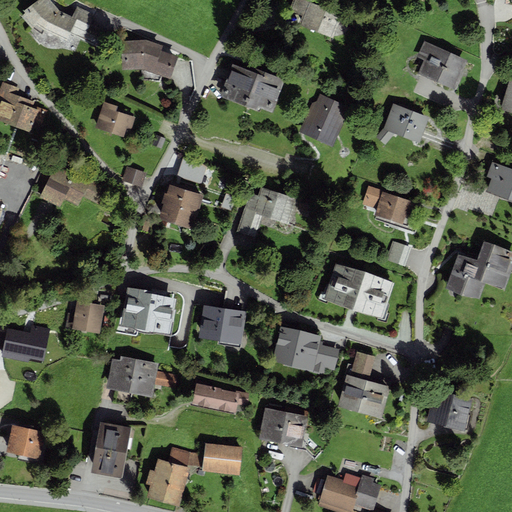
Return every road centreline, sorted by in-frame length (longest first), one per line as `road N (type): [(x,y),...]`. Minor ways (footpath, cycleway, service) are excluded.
road 1 (residential): [(418,356),(422,274),(465,153),(485,64),(481,1)]
road 2 (residential): [(122,275),(157,267),(216,275),(302,319),(418,356)]
road 3 (residential): [(418,356),(403,511)]
road 4 (residential): [(122,275),(139,205),(176,135)]
road 5 (tertiary): [(0,491),(143,511)]
road 6 (residential): [(0,314),(122,275)]
